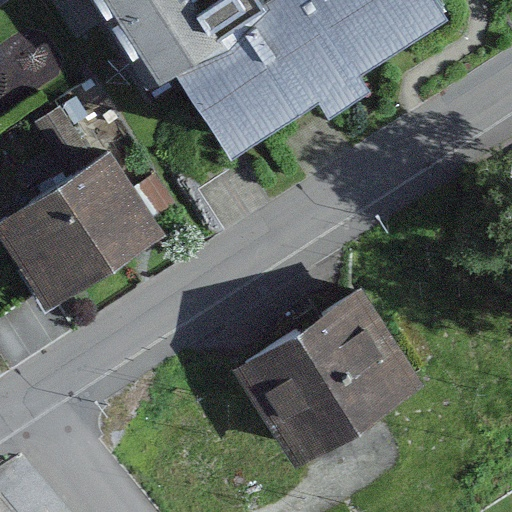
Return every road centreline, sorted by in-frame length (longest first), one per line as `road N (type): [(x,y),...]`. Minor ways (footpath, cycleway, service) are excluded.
road 1 (residential): [(511,80),(20,395)]
road 2 (residential): [(20,395),(114,511)]
